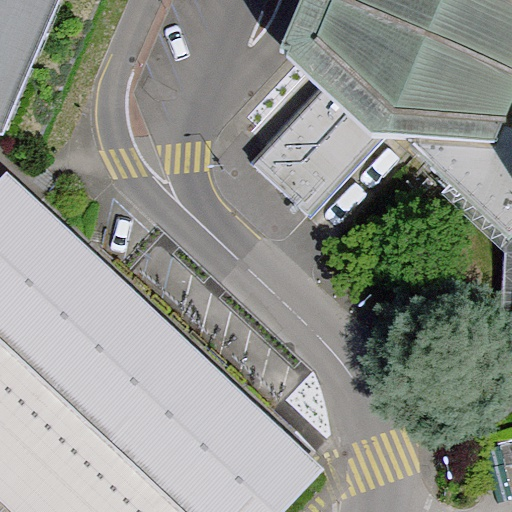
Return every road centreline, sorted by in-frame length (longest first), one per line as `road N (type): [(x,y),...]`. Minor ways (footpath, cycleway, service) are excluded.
road 1 (unclassified): [(152,0),(120,75),(114,118),(123,160),(145,196),(239,259)]
road 2 (unclassified): [(239,259),(344,363),(373,410),(389,463),(382,511)]
road 3 (unclassified): [(239,259),(202,214),(188,171),(195,133),(253,0)]
